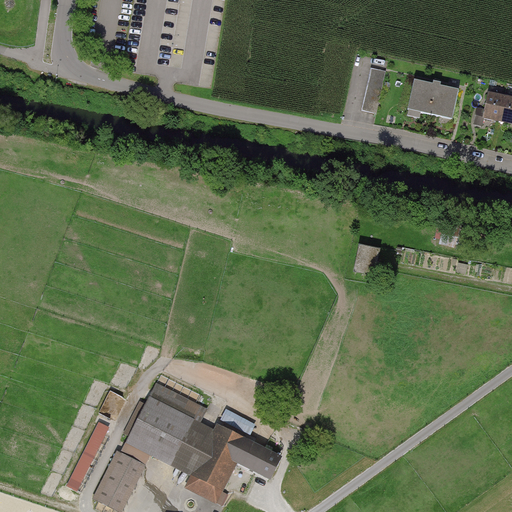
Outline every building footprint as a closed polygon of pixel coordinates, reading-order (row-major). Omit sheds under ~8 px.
[(376,116),(385,75),(371,72),(362,113),(376,116)] [(453,124),(460,94),(412,83),(405,114),(453,124)] [(511,131),(511,129),(511,103),(484,97),(479,123),(511,131)] [(361,250),(356,272),(377,276),(381,254),(361,250)] [(267,478),(277,457),(214,427),(211,432),(193,424),(201,407),(155,385),(99,501),(120,511),(147,455),(191,476),(185,486),(215,500),(233,462),(267,478)] [(99,423),(68,487),(80,493),(110,428),(99,423)]
